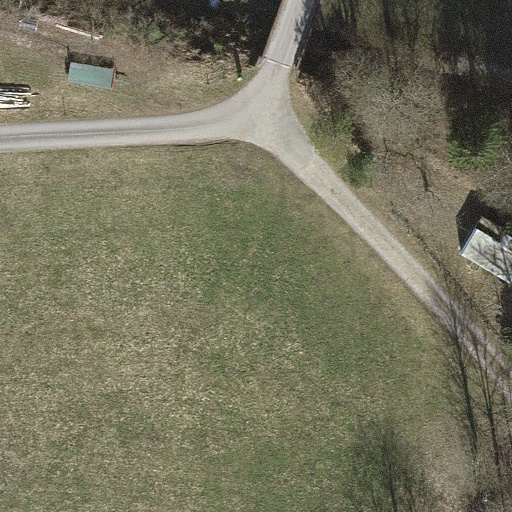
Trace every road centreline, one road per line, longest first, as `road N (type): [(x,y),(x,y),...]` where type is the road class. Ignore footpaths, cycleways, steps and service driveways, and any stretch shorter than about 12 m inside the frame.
road 1 (track): [(304,0),(263,121),(0,142)]
road 2 (track): [(263,121),(511,386)]
